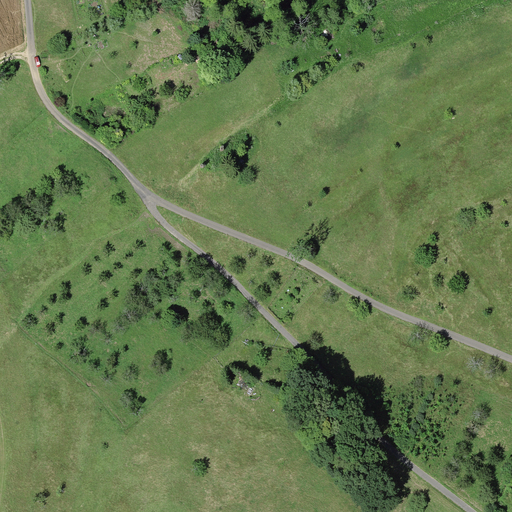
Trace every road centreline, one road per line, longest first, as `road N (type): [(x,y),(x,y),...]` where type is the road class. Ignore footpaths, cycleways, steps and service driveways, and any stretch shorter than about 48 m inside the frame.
road 1 (track): [(145,194),(162,222),(225,273),(408,463),(470,511)]
road 2 (track): [(511,359),(145,194)]
road 3 (track): [(145,194),(43,95),(27,0)]
